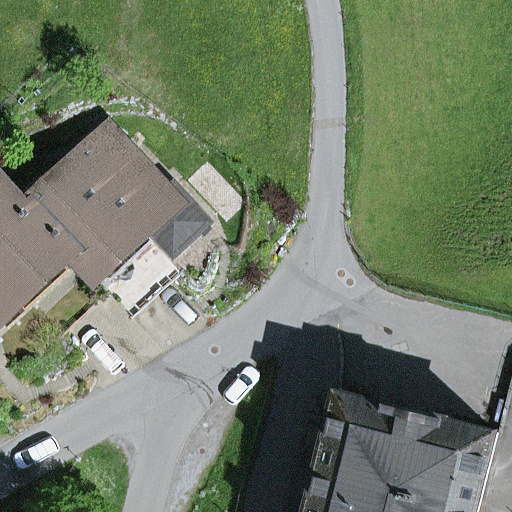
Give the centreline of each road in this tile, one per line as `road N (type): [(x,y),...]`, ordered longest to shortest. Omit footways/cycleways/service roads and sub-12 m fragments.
road 1 (residential): [(324,0),(328,146),(321,221),(307,261),(291,294),(170,383)]
road 2 (residential): [(170,383),(0,480)]
road 3 (residential): [(170,383),(140,511)]
